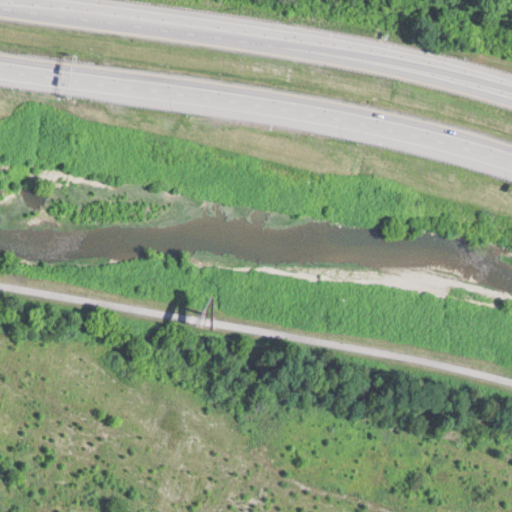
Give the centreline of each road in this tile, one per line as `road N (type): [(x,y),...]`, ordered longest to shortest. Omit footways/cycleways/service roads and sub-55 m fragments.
road 1 (motorway): [(0,63),(282,104),(511,155)]
road 2 (motorway): [(511,82),(326,41),(3,0)]
